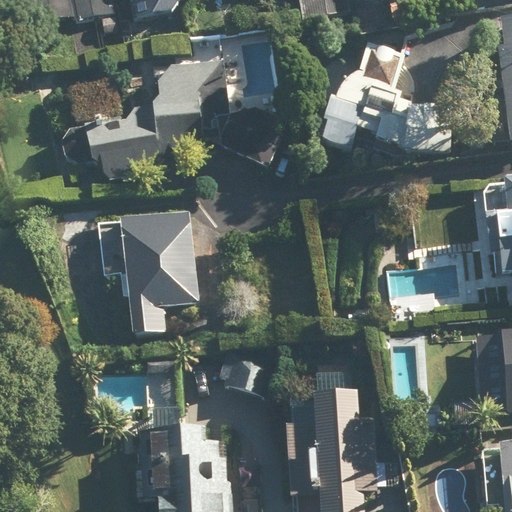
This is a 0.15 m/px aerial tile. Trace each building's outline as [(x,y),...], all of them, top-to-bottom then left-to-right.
[(20,0),(26,34),(124,18),(120,0),(20,0)] [(133,0),(137,25),(182,19),(193,0),(133,0)] [(299,0),(303,19),(355,11),(353,0),(299,0)] [(414,99),(399,96),(403,65),(377,60),(364,73),(338,100),(328,144),(361,151),(363,142),(419,155),(456,156),(455,113),(414,110),(414,99)] [(167,150),(208,150),(207,93),(221,70),(209,63),(199,76),(171,73),(163,103),(91,129),(89,128),(86,128),(84,129),(81,129),(79,130),(77,131),(75,133),(73,134),(71,136),(70,138),(68,140),(67,143),(67,145),(66,147),(66,150),(66,152),(67,155),(67,157),(68,160),(70,162),(71,164),(73,165),(75,167),(77,168),(79,169),(81,170),(84,171),(86,171),(89,171),(91,171),(94,170),(96,169),(98,168),(100,167),(102,165),(109,187),(173,168),(167,150)] [(259,112),(237,120),(225,151),(274,171),(292,125),(259,112)] [(511,176),(509,176),(511,203),(511,215),(502,217),(504,246),(511,245),(511,176)] [(195,216),(103,223),(108,279),(133,277),(139,344),(175,341),(173,314),(203,311),(195,216)] [(236,350),(225,388),(271,402),(282,364),(236,350)] [(323,500),(323,511),(370,511),(369,496),(382,495),(379,443),(366,443),(363,395),(317,398),(319,426),(291,428),(295,502),(323,500)] [(154,436),(156,511),(239,511),(239,499),(226,499),(225,482),(231,482),(229,433),(154,436)]
